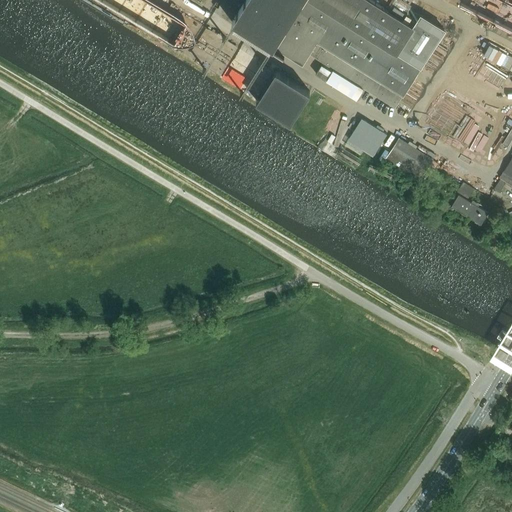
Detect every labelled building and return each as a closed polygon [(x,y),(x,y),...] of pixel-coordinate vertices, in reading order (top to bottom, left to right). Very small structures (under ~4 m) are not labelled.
[(157,3),(152,0),(109,0),(146,21),(157,3)] [(422,14),(421,15),(415,12),(408,23),(371,0),(246,0),(240,11),(233,7),(229,15),(235,18),(233,21),(303,64),(309,54),(396,108),(421,68),(422,68),(446,29),(422,14)] [(172,38),(178,27),(154,14),(148,24),(159,29),(161,25),(166,28),(163,33),(172,38)] [(218,42),(205,63),(223,74),(236,52),(218,42)] [(291,124),(310,90),(268,67),(249,100),(291,124)] [(319,69),(316,74),(352,97),(353,95),(358,98),(363,90),(333,71),(330,76),(319,69)] [(362,118),(348,140),(374,155),(387,134),(362,118)] [(399,138),(386,159),(420,180),(433,159),(399,138)] [(441,167),(446,156),(437,152),(432,163),(441,167)] [(501,178),(495,189),(500,192),(507,182),(511,184),(511,158),(500,177),(501,178)] [(462,184),(457,192),(468,199),(473,190),(462,184)] [(488,212),(459,194),(452,207),(480,224),(488,212)]
